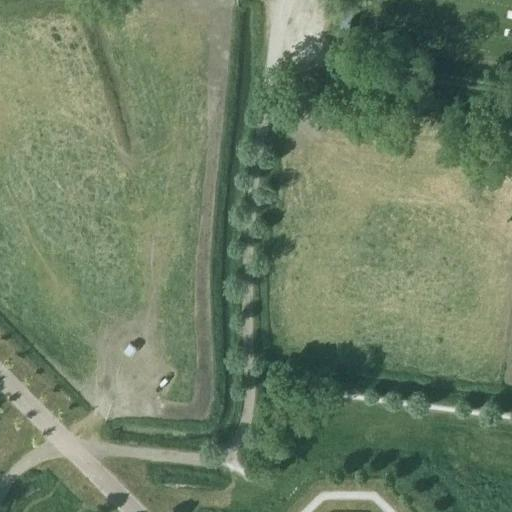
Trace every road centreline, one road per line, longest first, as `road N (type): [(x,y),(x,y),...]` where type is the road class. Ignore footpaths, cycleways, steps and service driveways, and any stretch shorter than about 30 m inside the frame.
road 1 (track): [(220,457),(248,409),(248,221),(271,61)]
road 2 (track): [(0,494),(27,461),(51,451),(220,457)]
